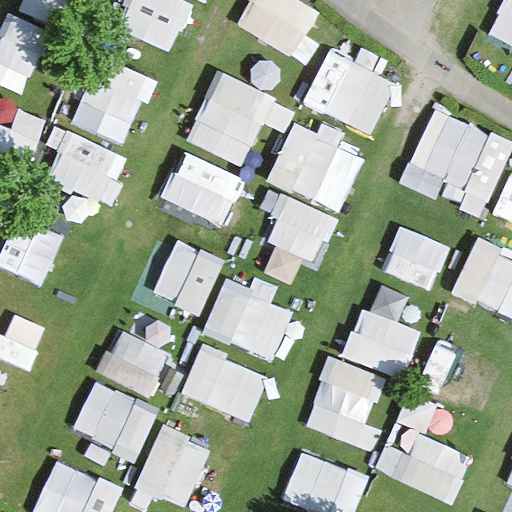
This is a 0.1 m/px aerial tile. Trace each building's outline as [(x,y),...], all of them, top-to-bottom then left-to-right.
[(30,0),(29,7),(85,24),(92,0),(30,0)] [(120,0),(117,8),(176,33),(189,0),(120,0)] [(298,50),(327,5),(319,0),(241,0),(235,11),(298,50)] [(511,0),(508,0),(495,26),(511,34),(511,0)] [(7,1),(0,18),(0,76),(21,84),(47,18),(7,1)] [(375,125),(405,56),(350,32),(320,102),(375,125)] [(123,133),(147,70),(92,49),(68,113),(123,133)] [(247,160),(284,91),(221,58),(185,127),(247,160)] [(435,92),(398,170),(456,198),(493,119),(435,92)] [(40,118),(0,104),(0,165),(22,173),(40,118)] [(291,113),(271,176),(347,200),(367,137),(291,113)] [(68,120),(47,167),(108,194),(129,147),(68,120)] [(203,149),(177,201),(233,229),(260,177),(203,149)] [(511,168),(508,167),(491,205),(511,214),(511,168)] [(263,231),(317,251),(335,204),(280,184),(263,231)] [(0,187),(0,209),(9,191),(0,187)] [(396,215),(384,263),(437,277),(450,229),(396,215)] [(136,272),(173,289),(197,238),(160,221),(136,272)] [(459,290),(511,300),(511,239),(471,231),(459,290)] [(204,320),(272,349),(295,297),(227,268),(204,320)] [(404,364),(422,317),(361,294),(343,341),(404,364)] [(482,397),(500,358),(437,328),(418,366),(482,397)] [(247,412),(267,362),(200,335),(180,385),(247,412)] [(302,414),(358,433),(382,365),(326,346),(302,414)] [(97,371),(73,421),(134,450),(158,400),(97,371)] [(161,413),(137,480),(187,498),(211,431),(161,413)] [(412,444),(384,433),(374,459),(452,491),(471,443),(420,423),(412,444)] [(299,439),(283,485),(350,510),(366,464),(299,439)] [(50,511),(105,511),(121,481),(56,449),(30,502),(50,511)] [(511,453),(503,471),(511,475),(511,453)]
